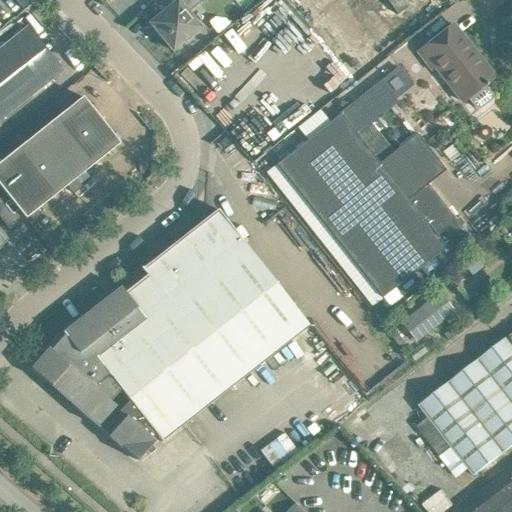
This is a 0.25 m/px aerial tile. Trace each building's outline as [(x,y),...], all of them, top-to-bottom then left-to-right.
[(180,0),(178,2),(177,0),(149,23),(151,25),(149,26),(159,36),(160,36),(172,51),(200,28),(187,13),(202,0),(180,0)] [(302,29),(281,0),(270,0),(232,27),(257,61),(302,29)] [(313,0),(327,16),(325,18),(357,57),(393,27),(370,0),(313,0)] [(453,24),(417,52),(430,68),(436,62),(465,99),(467,98),(474,107),(479,108),(490,99),(491,94),(484,86),(487,85),(485,83),(494,76),(453,24)] [(0,118),(61,70),(27,28),(0,49),(0,118)] [(287,155),(276,164),(287,178),(315,213),(382,297),(389,306),(418,282),(418,277),(414,272),(419,268),(426,276),(458,251),(455,247),(469,236),(427,182),(444,169),(445,170),(446,169),(417,133),(387,156),(365,128),(398,102),(396,99),(413,85),(399,67),(382,81),(287,155)] [(119,143),(82,96),(0,161),(0,217),(9,229),(24,217),(25,218),(119,143)] [(51,385),(70,402),(97,426),(115,406),(109,401),(119,389),(129,400),(156,435),(161,442),(309,326),(217,209),(142,268),(141,267),(140,268),(146,275),(124,292),(120,287),(62,333),(63,334),(50,349),(49,348),(31,368),(51,385)] [(440,293),(402,323),(415,340),(453,311),(440,293)] [(450,330),(444,335),(448,341),(455,336),(450,330)] [(511,333),(419,407),(428,417),(417,427),(456,479),(468,469),(474,476),(511,446),(511,333)] [(340,392),(354,410),(369,398),(355,380),(340,392)] [(152,439),(156,435),(129,400),(118,412),(124,417),(108,436),(125,450),(137,460),(146,451),(149,454),(155,449),(152,444),(154,441),(152,439)] [(511,511),(511,483),(475,511),(511,511)] [(425,502),(432,511),(446,511),(456,505),(445,488),(425,502)]
